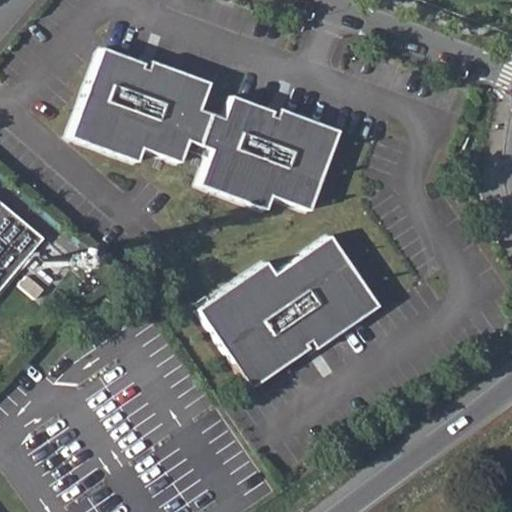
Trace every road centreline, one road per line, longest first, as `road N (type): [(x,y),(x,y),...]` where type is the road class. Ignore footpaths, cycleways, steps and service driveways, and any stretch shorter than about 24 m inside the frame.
road 1 (residential): [(511,76),(307,0)]
road 2 (motorway): [(511,384),(340,511)]
